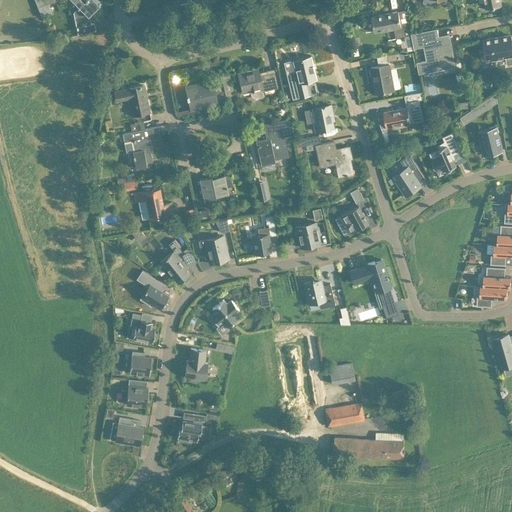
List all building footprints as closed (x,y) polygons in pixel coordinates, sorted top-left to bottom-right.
[(55,0),(54,0),(35,0),(41,16),(51,12),(47,3),(55,0)] [(72,0),(78,6),(76,9),(79,26),(77,26),(78,34),(96,30),(94,22),(91,23),(89,15),(100,4),(95,0),(72,0)] [(203,0),(197,0),(181,3),(182,11),(205,6),(203,0)] [(484,0),(486,8),(502,5),(500,0),(484,0)] [(375,32),(393,28),(396,39),(411,36),(412,36),(411,34),(407,11),(399,12),(398,11),(372,16),(375,32)] [(54,24),(46,26),(49,35),(56,33),(54,24)] [(412,36),(411,36),(414,48),(426,46),(428,59),(417,62),(419,74),(429,72),(428,70),(441,67),(440,65),(454,62),(449,36),(439,38),(437,28),(427,30),(411,34),(412,36)] [(483,40),(485,50),(487,60),(506,57),(507,63),(511,61),(511,42),(511,35),(483,40)] [(401,52),(388,55),(389,61),(402,59),(401,53),(401,52)] [(295,71),(286,73),(289,85),(291,84),(292,86),(289,87),(292,99),(310,94),(309,92),(306,81),(317,78),(311,55),(292,60),(295,71)] [(392,81),(389,64),(371,67),(376,93),(387,91),(391,90),(394,90),(394,89),(400,88),(401,87),(400,80),(399,80),(392,81)] [(246,71),(238,73),(243,92),(250,91),(251,96),(256,99),(258,98),(264,96),(265,94),(263,91),(278,87),(273,68),(259,72),(258,71),(246,74),(246,71)] [(200,83),(186,86),(190,107),(206,103),(206,106),(217,104),(216,98),(233,95),(228,74),(221,76),(221,78),(200,83)] [(463,74),(456,76),(458,87),(465,85),(463,74)] [(144,85),(134,87),(114,91),(116,98),(129,96),(132,115),(150,112),(144,85)] [(423,92),(404,96),(406,102),(424,99),(423,92)] [(487,99),(468,112),(472,119),(491,106),(487,99)] [(330,104),(321,106),(312,108),(315,123),(313,123),(315,131),(333,127),(331,114),(333,114),(330,104)] [(385,118),(379,119),(381,128),(386,127),(411,123),(408,107),(383,112),(385,118)] [(130,124),(132,132),(142,129),(145,128),(143,121),(130,124)] [(261,164),(271,162),(275,161),(274,158),(287,156),(280,124),(265,127),(265,128),(267,127),(270,139),(267,139),(256,141),(261,164)] [(497,126),(479,130),(486,155),(503,150),(497,126)] [(142,129),(132,132),(123,133),(125,142),(133,140),(135,151),(133,152),(136,166),(147,164),(146,162),(153,161),(150,148),(152,147),(149,136),(144,137),(142,129)] [(464,150),(459,139),(456,140),(452,132),(442,136),(444,141),(438,145),(440,149),(436,150),(439,156),(432,159),(437,171),(438,170),(438,169),(443,167),(445,171),(456,166),(454,160),(456,159),(454,154),(464,150)] [(319,135),(304,138),(306,145),(320,142),(319,135)] [(331,141),(321,143),(315,144),(319,166),(335,163),(338,176),(343,175),(353,173),(348,146),(333,149),(331,141)] [(426,178),(410,154),(400,160),(406,168),(395,175),(398,180),(397,181),(406,195),(421,185),(419,182),(425,178),(426,178)] [(118,179),(118,183),(135,180),(134,173),(126,174),(126,177),(118,179)] [(200,178),(192,180),(196,196),(198,206),(198,207),(206,205),(204,199),(216,196),(228,194),(227,187),(233,186),(231,176),(225,177),(224,176),(212,178),(211,176),(200,178)] [(125,183),(126,190),(138,188),(137,181),(125,183)] [(143,190),(134,192),(136,202),(146,200),(150,217),(164,214),(174,212),(171,202),(163,203),(160,187),(152,188),(151,183),(142,185),(143,190)] [(262,184),(255,186),(258,204),(266,202),(262,184)] [(350,191),(355,202),(363,198),(358,187),(350,191)] [(341,215),(350,232),(368,223),(358,205),(341,215)] [(320,207),(312,209),(314,219),(322,217),(320,207)] [(194,208),(185,210),(186,217),(195,215),(194,208)] [(207,209),(198,211),(200,219),(209,217),(207,209)] [(265,216),(266,224),(274,222),(273,214),(265,216)] [(226,218),(215,220),(221,232),(229,230),(226,218)] [(296,227),(293,227),(296,236),(298,236),(299,243),(300,243),(301,247),(306,245),(306,246),(308,245),(308,247),(308,248),(315,246),(315,245),(314,246),(313,244),(320,242),(318,235),(320,234),(318,225),(316,226),(315,221),(295,225),(296,227)] [(511,225),(501,224),(500,234),(498,233),(497,244),(511,244),(511,225)] [(252,235),(255,254),(272,251),(269,234),(270,233),(269,226),(258,228),(259,234),(252,235)] [(223,234),(204,239),(206,249),(205,249),(204,250),(205,255),(207,256),(208,256),(209,262),(229,257),(223,234)] [(174,250),(160,261),(178,282),(189,273),(186,269),(190,266),(187,263),(189,262),(183,255),(184,254),(179,247),(178,248),(177,248),(179,246),(174,239),(169,243),(174,250)] [(511,244),(497,244),(494,243),(494,253),(491,253),(491,264),(506,265),(506,256),(511,255),(511,244)] [(382,261),(367,265),(368,267),(350,273),(353,284),(372,279),(376,293),(381,291),(386,307),(394,304),(389,289),(390,288),(382,261)] [(511,277),(505,276),(505,267),(487,266),(486,275),(484,275),(483,285),(510,287),(511,277)] [(142,269),(136,278),(147,285),(139,298),(151,305),(149,304),(150,302),(160,308),(169,294),(161,290),(165,283),(142,269)] [(305,282),(307,295),(309,294),(310,302),(318,300),(320,308),(334,306),(330,284),(322,285),(321,281),(315,282),(315,280),(305,282)] [(510,288),(510,287),(483,285),(480,285),(480,295),(477,295),(477,305),(492,306),(492,297),(507,298),(508,288),(510,288)] [(269,304),(267,289),(259,291),(262,306),(269,304)] [(222,299),(212,308),(215,312),(211,316),(218,326),(223,322),(227,326),(238,317),(234,313),(239,309),(231,300),(226,304),(222,299)] [(132,312),(130,325),(135,326),(132,338),(143,340),(145,340),(152,342),(153,338),(155,338),(156,333),(154,333),(155,329),(150,328),(150,325),(151,325),(152,321),(140,319),(141,314),(132,312)] [(348,315),(342,317),(344,324),(350,324),(348,315)] [(511,345),(511,346),(509,335),(509,333),(494,338),(503,368),(511,364),(511,345)] [(276,344),(275,344),(286,405),(283,406),(284,410),(285,410),(297,408),(299,418),(309,416),(307,406),(318,404),(306,339),(276,344)] [(231,353),(233,346),(217,342),(216,349),(231,353)] [(187,361),(185,377),(194,378),(194,379),(204,380),(204,379),(206,379),(207,363),(204,363),(206,350),(190,348),(189,361),(187,361)] [(129,372),(149,374),(151,357),(144,356),(144,352),(132,350),(129,372)] [(352,362),(329,366),(332,383),(355,379),(352,362)] [(128,382),(126,403),(146,405),(146,399),(148,399),(148,393),(147,393),(147,392),(146,392),(146,389),(148,389),(148,387),(136,386),(136,383),(128,382)] [(361,402),(325,409),(328,426),(365,419),(361,402)] [(107,408),(105,417),(112,418),(114,409),(107,408)] [(179,425),(177,437),(197,440),(198,433),(200,433),(202,421),(204,421),(205,415),(192,412),(192,413),(193,413),(192,419),(193,419),(192,421),(182,419),(181,426),(179,425)] [(119,416),(115,440),(140,445),(143,426),(132,424),(133,418),(119,416)] [(334,436),(333,453),(333,455),(402,459),(403,441),(344,437),(334,436)] [(223,469),(215,475),(218,479),(219,481),(228,476),(227,476),(223,469)] [(175,499),(181,508),(183,511),(185,511),(192,508),(183,494),(175,499)]
